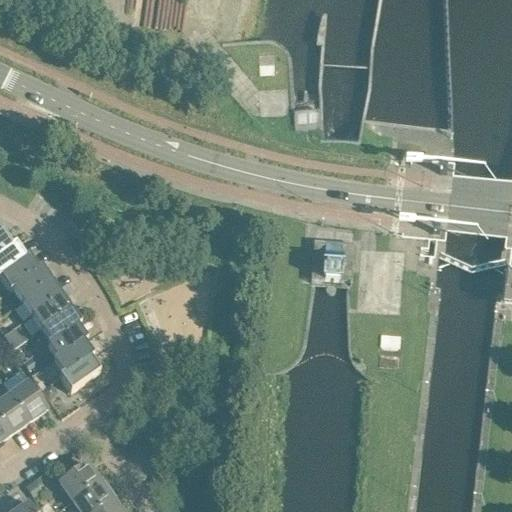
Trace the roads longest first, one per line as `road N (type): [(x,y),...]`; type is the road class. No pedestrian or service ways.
road 1 (tertiary): [(509,212),(250,173),(155,143),(0,76)]
road 2 (residential): [(84,415),(123,382),(107,314),(40,229),(0,204)]
